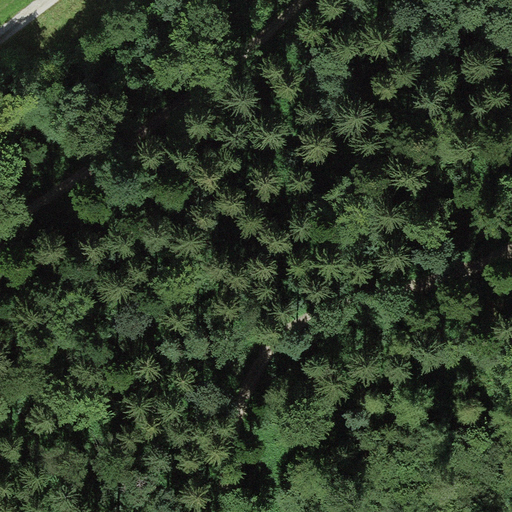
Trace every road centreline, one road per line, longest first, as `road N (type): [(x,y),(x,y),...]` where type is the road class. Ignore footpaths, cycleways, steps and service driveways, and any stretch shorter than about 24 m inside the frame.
road 1 (track): [(231,511),(238,391),(279,332),(511,254)]
road 2 (track): [(0,229),(290,0)]
